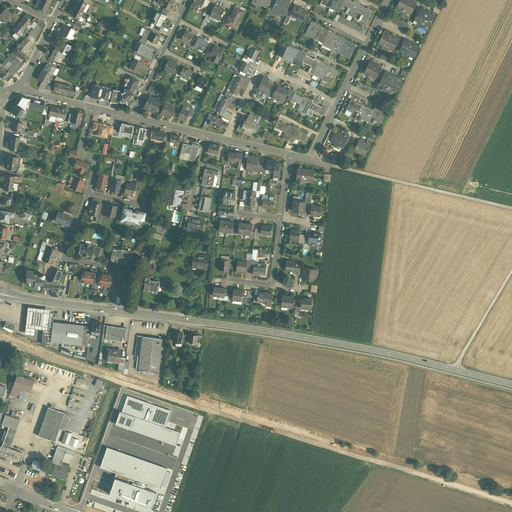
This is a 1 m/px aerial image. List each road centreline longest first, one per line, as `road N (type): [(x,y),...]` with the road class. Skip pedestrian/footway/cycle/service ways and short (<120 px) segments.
road 1 (secondary): [(511,385),(342,344),(0,293)]
road 2 (track): [(337,165),(511,209)]
road 3 (residential): [(225,138),(260,66),(337,104)]
road 4 (residential): [(88,191),(60,258),(115,268)]
